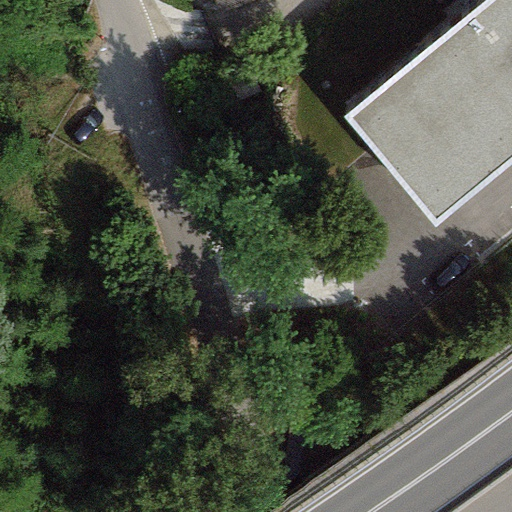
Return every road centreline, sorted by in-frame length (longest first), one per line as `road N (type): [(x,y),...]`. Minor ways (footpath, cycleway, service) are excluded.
road 1 (residential): [(85,0),(247,455)]
road 2 (secondary): [(511,411),(369,511)]
road 3 (unknown): [(93,23),(263,0)]
